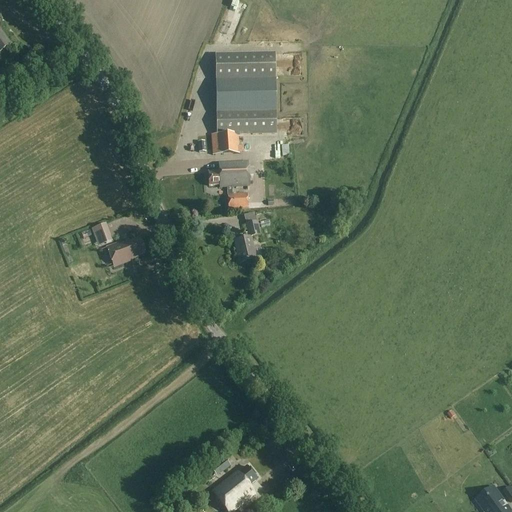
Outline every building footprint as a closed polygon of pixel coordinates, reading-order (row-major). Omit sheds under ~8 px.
[(0,52),(11,44),(0,29),(0,52)] [(217,135),(211,136),(213,155),(244,152),(243,146),(239,146),(238,136),(277,136),(276,55),(216,56),(217,135)] [(205,142),(197,142),(198,153),(206,153),(205,142)] [(256,165),(280,166),(280,148),(256,147),(256,165)] [(220,188),(226,188),(228,211),(248,209),(247,195),(233,196),(232,188),(250,187),(249,162),(219,164),(220,172),(209,173),(210,187),(220,186),(220,188)] [(246,224),(249,237),(236,241),(241,263),(260,258),(261,257),(260,249),(257,248),(254,248),(252,237),(262,235),(259,221),(246,224)] [(98,228),(91,231),(93,236),(100,234),(98,228)] [(110,237),(102,239),(105,245),(112,242),(110,237)] [(141,255),(146,253),(141,238),(121,246),(120,243),(108,248),(116,268),(131,262),(131,261),(141,257),(141,255)] [(107,260),(100,262),(102,271),(110,268),(107,260)] [(202,476),(209,484),(230,467),(223,459),(202,476)] [(257,480),(247,468),(238,476),(236,473),(212,492),(216,497),(228,511),(234,511),(255,495),(249,487),(257,480)] [(212,492),(206,498),(210,503),(216,497),(212,492)] [(487,500),(481,504),(486,511),(511,511),(507,507),(505,508),(498,498),(495,494),(489,499),(489,498),(487,500)]
